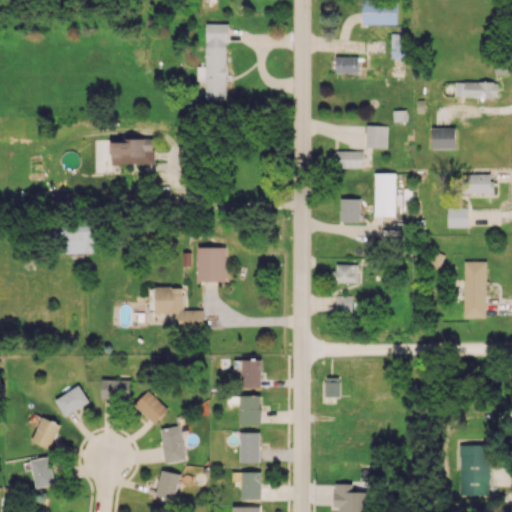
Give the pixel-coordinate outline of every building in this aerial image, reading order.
[(397,24),(397,0),(362,0),(362,23),(397,24)] [(226,23),(205,23),(206,66),(197,66),(197,80),(205,80),(206,101),(227,101),(226,23)] [(391,58),(405,58),(406,33),(391,33),(391,58)] [(358,72),(358,56),(336,55),(335,72),(358,72)] [(454,96),(497,97),(497,82),(455,81),(454,96)] [(387,125),(366,124),(365,146),(386,147),(387,125)] [(432,128),(432,148),(456,148),(455,127),(432,128)] [(110,139),(111,163),(153,163),(152,138),(110,139)] [(363,151),(335,151),(335,167),(363,167),(363,151)] [(396,173),(375,172),(374,216),(395,216),(396,173)] [(492,192),(492,173),(462,173),(462,192),(492,192)] [(72,192),(49,192),(49,206),(71,207),(72,192)] [(360,198),(340,198),(339,221),(360,221),(360,198)] [(447,227),(467,227),(468,207),(447,207),(447,227)] [(54,223),(55,253),(97,252),(96,221),(54,223)] [(225,247),(198,246),(197,280),(225,281),(225,247)] [(463,317),(486,317),(486,261),(464,261),(463,317)] [(334,282),(358,281),(357,263),(333,264),(334,282)] [(182,309),(182,287),(155,287),(155,312),(175,312),(175,322),(203,322),(203,309),(182,309)] [(336,313),(351,313),(352,295),(336,294),(336,313)] [(261,359),(242,359),(241,386),(261,387),(261,359)] [(340,396),(340,377),(325,376),(324,396),(340,396)] [(101,398),(129,399),(130,379),(102,378),(101,398)] [(89,403),(81,386),(55,397),(63,415),(89,403)] [(134,404),(154,423),(168,409),(147,390),(134,404)] [(239,424),(260,424),(261,395),(240,395),(239,424)] [(49,448),(59,424),(42,416),(32,441),(49,448)] [(166,463),(186,459),(179,424),(159,428),(166,463)] [(259,431),(240,431),(240,462),(259,462),(259,431)] [(460,495),(489,494),(488,444),(459,444),(460,495)] [(30,459),(36,487),(55,483),(50,455),(30,459)] [(179,472),(160,469),(156,496),(175,499),(179,472)] [(241,499),(261,498),(261,471),(241,471),(241,499)] [(338,511),(366,511),(367,491),(351,491),(351,483),(334,483),(334,507),(339,507),(338,511)]
